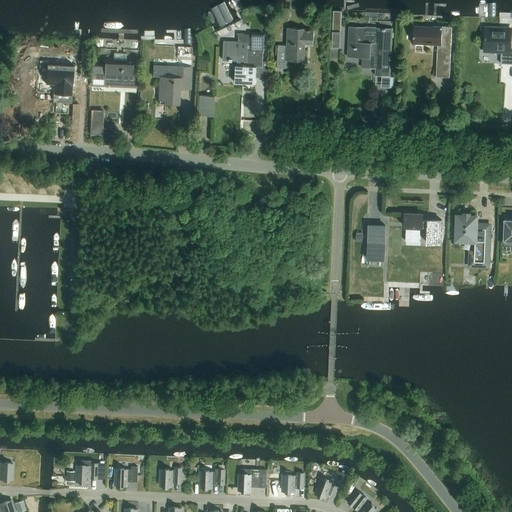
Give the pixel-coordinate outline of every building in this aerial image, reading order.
[(341,32),(342,14),(334,14),(333,31),(341,32)] [(441,27),(433,26),(414,26),(413,44),(438,45),(436,77),(450,78),(452,27),(441,26),(441,27)] [(348,57),(349,57),(363,57),(363,68),(363,66),(369,66),(369,68),(377,68),(376,76),(390,77),(392,29),(377,28),(377,36),(365,36),(365,28),(350,27),(348,57)] [(278,45),(277,67),(287,68),(287,60),(302,61),(303,40),(314,41),(314,31),(306,31),(306,29),(288,28),(287,45),(278,45)] [(499,29),(485,28),(485,45),(498,46),(498,51),(502,51),(501,64),(511,64),(511,51),(511,34),(511,30),(499,29)] [(340,46),(341,34),(333,33),(332,45),(340,46)] [(224,41),(224,60),(230,60),(230,61),(233,61),(233,60),(239,60),(239,66),(236,66),(236,83),(256,84),(257,67),(263,67),(264,35),(240,34),(240,42),(224,41)] [(105,57),(104,86),(121,86),(121,85),(125,85),(125,87),(132,87),(134,59),(126,58),(127,54),(114,53),(113,58),(105,57)] [(47,64),(46,84),(54,85),(53,102),(71,103),(72,86),(73,66),(47,64)] [(160,96),(159,104),(178,105),(179,89),(190,89),(191,68),(177,67),(176,78),(160,77),(160,87),(154,87),(153,88),(153,95),(154,96),(160,96)] [(198,95),(197,115),(213,116),(214,96),(198,95)] [(91,110),(90,135),(102,136),(103,111),(103,112),(92,112),(92,110),(91,110)] [(405,214),(405,227),(423,228),(423,227),(429,227),(428,243),(441,244),(442,220),(429,220),(429,221),(423,221),(423,214),(405,214)] [(458,216),(456,241),(475,242),(475,253),(470,252),(470,264),(475,265),(474,267),(489,267),(491,225),(477,225),(477,217),(458,216)] [(386,226),(370,225),(368,259),(384,260),(386,226)] [(0,475),(1,475),(1,479),(13,480),(13,464),(0,463),(0,475)] [(78,466),(77,482),(89,482),(89,478),(98,479),(99,463),(92,463),(92,466),(78,466)] [(161,470),(160,486),(172,486),(173,483),(182,483),(182,482),(182,472),(182,468),(176,468),(175,471),(161,470)] [(116,469),(115,485),(127,485),(128,482),(131,482),(131,470),(116,469)] [(225,485),(225,473),(225,469),(219,469),(216,469),(216,472),(201,471),(200,487),(212,488),(212,484),(225,485)] [(239,474),(239,490),(251,491),(251,486),(254,486),(254,487),(260,487),(261,476),(263,476),(263,477),(266,477),(267,470),(260,469),(260,472),(254,472),(254,475),(239,474)] [(67,471),(67,480),(75,481),(76,471),(67,471)] [(283,475),(283,491),(295,492),(295,488),(304,488),(305,473),(298,473),(298,476),(283,475)] [(321,479),(316,494),(327,498),(328,494),(331,495),(335,484),(321,479)] [(358,491),(349,503),(360,511),(375,511),(377,510),(366,501),(368,498),(358,491)] [(2,508),(0,508),(0,511),(15,511),(12,500),(0,504),(2,508)] [(23,501),(16,504),(18,511),(25,508),(23,501)]
